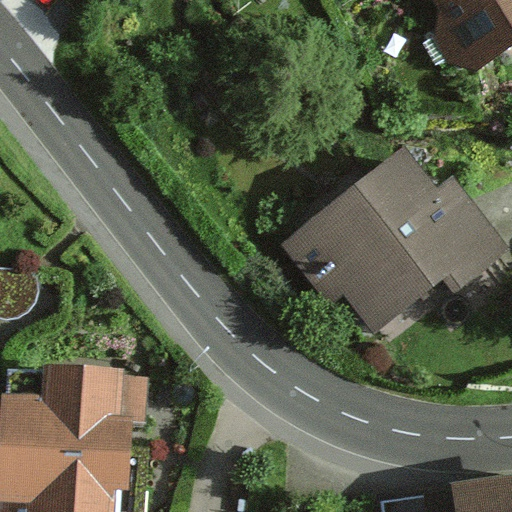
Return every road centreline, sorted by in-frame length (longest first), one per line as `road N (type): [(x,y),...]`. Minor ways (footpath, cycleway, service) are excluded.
road 1 (tertiary): [(0,47),(264,367)]
road 2 (tertiary): [(264,367),(360,423),(448,439),(511,434)]
road 3 (residential): [(209,511),(241,402),(264,367)]
